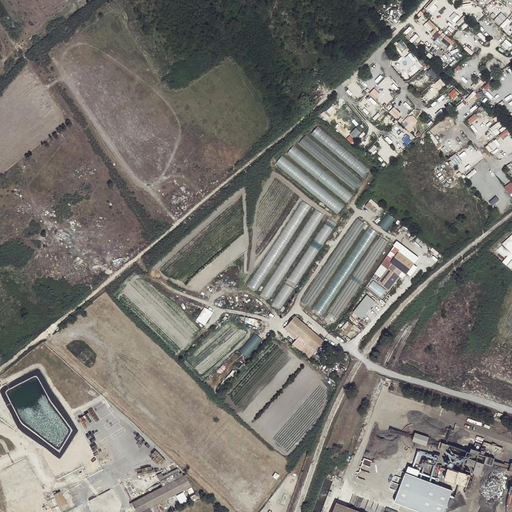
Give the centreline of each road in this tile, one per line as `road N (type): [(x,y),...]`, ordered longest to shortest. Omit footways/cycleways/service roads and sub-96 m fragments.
road 1 (track): [(339,89),(0,369)]
road 2 (track): [(296,309),(357,212),(424,262),(387,304)]
road 3 (track): [(134,258),(179,293),(274,321),(296,309),(326,335)]
road 4 (unclassified): [(326,335),(383,370),(511,409)]
road 5 (unclassified): [(425,0),(339,89)]
